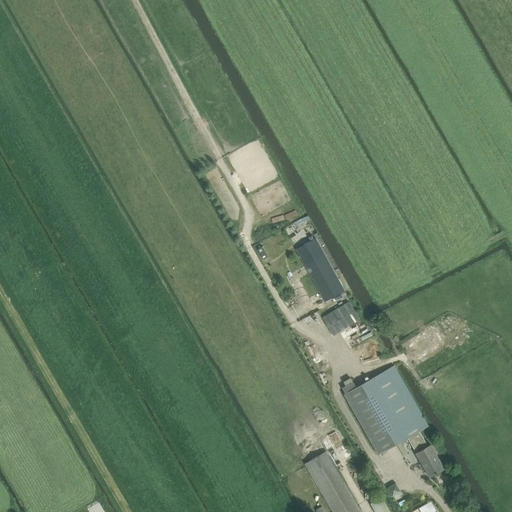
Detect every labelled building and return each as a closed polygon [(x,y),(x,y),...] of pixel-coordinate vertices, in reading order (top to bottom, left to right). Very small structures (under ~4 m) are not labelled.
[(325,301),(344,290),(316,238),(296,248),(325,301)] [(263,246),(258,249),(263,259),(268,256),(263,246)] [(322,317),(333,335),(360,318),(349,301),(322,317)] [(394,365),(343,393),(378,453),(408,437),(419,431),(428,426),(394,365)] [(419,431),(408,437),(416,452),(415,452),(429,476),(444,468),(431,443),(427,445),(419,431)] [(361,511),(326,451),(305,463),(333,511),(361,511)] [(395,483),(387,488),(392,496),(400,491),(395,483)] [(371,502),(376,511),(390,511),(383,496),(371,502)] [(433,501),(419,508),(420,511),(434,511),(438,510),(433,501)]
